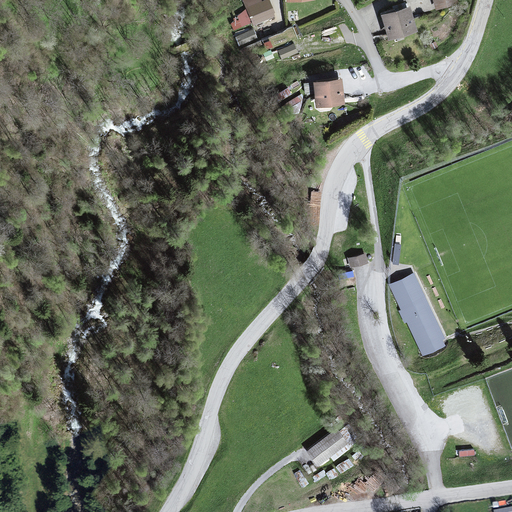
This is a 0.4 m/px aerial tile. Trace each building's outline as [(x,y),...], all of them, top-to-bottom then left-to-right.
[(260,0),(242,7),(233,16),(239,32),(276,18),(269,0),(260,0)] [(455,0),(430,0),(435,11),(456,3),(455,0)] [(404,4),(374,15),(385,44),(415,33),(404,4)] [(271,32),(276,46),(297,38),(292,24),(271,32)] [(284,55),(298,49),(294,40),(280,45),(284,55)] [(338,76),(307,81),(311,108),(342,103),(338,76)] [(363,252),(344,258),(347,268),(366,262),(363,252)] [(410,273),(386,285),(422,355),(446,343),(410,273)] [(333,428),(304,451),(317,468),(346,446),(333,428)]
